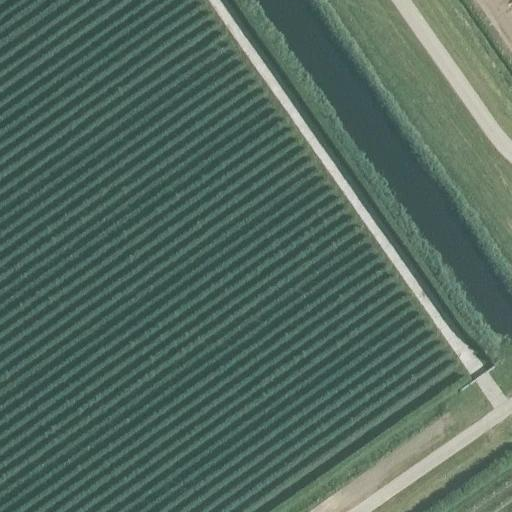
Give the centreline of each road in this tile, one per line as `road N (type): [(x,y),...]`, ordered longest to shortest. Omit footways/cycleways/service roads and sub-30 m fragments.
road 1 (unclassified): [(511,157),(397,0)]
road 2 (unclassified): [(511,401),(357,511)]
